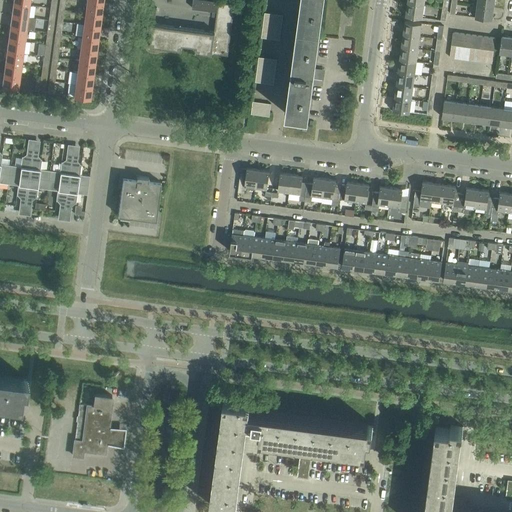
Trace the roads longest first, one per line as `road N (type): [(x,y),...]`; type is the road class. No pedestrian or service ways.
road 1 (tertiary): [(203,354),(511,400)]
road 2 (tertiary): [(511,373),(206,330)]
road 3 (residential): [(223,203),(511,239)]
road 4 (residential): [(363,159),(383,0)]
road 5 (residential): [(511,160),(429,149),(363,159)]
road 6 (residential): [(363,159),(231,144)]
road 7 (residential): [(108,130),(126,0)]
road 8 (residential): [(146,387),(130,511)]
road 9 (residential): [(231,144),(108,130)]
road 10 (residential): [(180,511),(198,393)]
